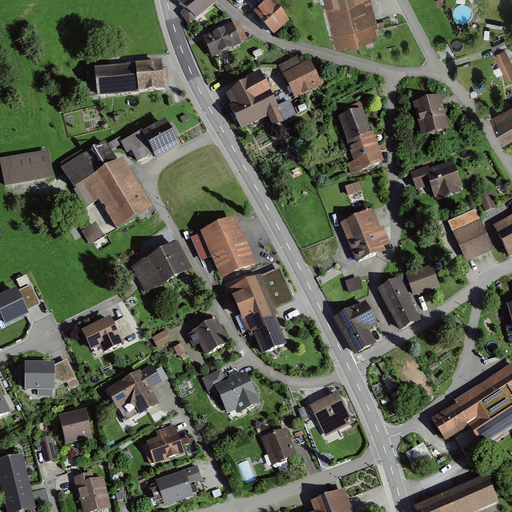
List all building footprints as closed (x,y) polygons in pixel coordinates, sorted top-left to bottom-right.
[(187,11),(183,14),(188,24),(215,4),(210,0),(187,0),(181,6),(187,11)] [(325,0),(339,47),(382,36),(371,0),(325,0)] [(259,15),(276,36),(292,24),(275,3),(259,15)] [(233,27),(205,40),(212,56),(240,43),(233,27)] [(511,58),(507,45),(493,50),(505,84),(511,81),(511,58)] [(301,61),(281,70),(295,102),(326,89),(316,65),(305,70),(301,61)] [(161,65),(96,72),(98,96),(163,89),(161,65)] [(231,110),(243,134),(271,121),(276,130),(300,119),(294,105),(281,111),(265,76),(249,83),(252,88),(232,97),(237,107),(231,110)] [(444,101),(416,108),(422,135),(451,128),(444,101)] [(511,111),(492,122),(502,142),(511,137),(511,111)] [(342,121),(350,145),(374,137),(366,113),(342,121)] [(173,122),(124,146),(130,157),(136,154),(141,163),(158,154),(161,161),(186,148),(173,122)] [(374,137),(350,145),(356,163),(384,154),(378,136),(374,137)] [(115,146),(66,173),(89,213),(102,205),(118,232),(153,212),(115,146)] [(356,163),(348,166),(351,176),(388,164),(384,154),(356,163)] [(54,155),(3,164),(8,188),(58,180),(54,155)] [(432,170),(411,178),(416,192),(433,186),(438,200),(466,190),(457,166),(434,174),(432,170)] [(361,181),(347,187),(351,195),(364,190),(361,181)] [(483,194),(485,210),(495,209),(493,193),(483,194)] [(370,204),(340,216),(351,245),(387,231),(379,211),(373,213),(370,204)] [(511,221),(495,229),(509,258),(511,256),(511,221)] [(232,222),(192,239),(202,261),(216,255),(225,276),(251,265),(232,222)] [(93,244),(105,234),(96,223),(84,232),(93,244)] [(485,224),(456,237),(468,264),(497,250),(485,224)] [(387,231),(351,245),(359,264),(390,252),(388,247),(393,246),(387,231)] [(177,248),(152,261),(164,284),(189,270),(177,248)] [(164,284),(152,261),(135,270),(145,288),(142,290),(144,295),(164,284)] [(431,268),(408,276),(415,295),(438,287),(431,268)] [(256,279),(231,290),(251,337),(257,335),(265,354),(285,345),(269,307),(288,298),(278,276),(258,284),(256,279)] [(134,292),(126,279),(116,286),(118,289),(120,288),(126,297),(134,292)] [(398,281),(380,290),(401,330),(419,321),(398,281)] [(0,299),(0,309),(7,324),(26,314),(23,308),(37,301),(30,287),(15,295),(14,293),(0,299)] [(365,306),(338,320),(356,353),(373,344),(366,331),(376,326),(365,306)] [(113,326),(111,320),(82,334),(91,352),(100,347),(104,355),(122,346),(120,341),(134,334),(127,319),(113,326)] [(216,321),(189,336),(194,345),(201,342),(208,356),(229,345),(216,321)] [(172,341),(165,329),(152,336),(159,348),(172,341)] [(79,385),(67,362),(57,367),(64,382),(68,381),(72,388),(79,385)] [(53,389),(52,366),(26,366),(26,389),(53,389)] [(152,367),(110,392),(119,407),(127,402),(136,404),(141,413),(157,404),(149,390),(162,383),(152,367)] [(218,390),(226,408),(234,405),(238,412),(258,403),(246,376),(226,385),(221,373),(204,380),(210,393),(218,390)] [(511,374),(435,421),(449,443),(511,405),(511,374)] [(7,395),(0,381),(0,417),(9,413),(2,398),(7,395)] [(357,425),(342,395),(311,410),(325,440),(357,425)] [(85,412),(61,418),(66,441),(81,438),(81,440),(91,438),(85,412)] [(164,441),(146,447),(153,468),(187,457),(177,428),(161,433),(164,441)] [(287,430),(264,438),(274,469),(298,461),(287,430)] [(42,440),(47,463),(56,461),(50,438),(42,440)] [(21,457),(0,461),(0,476),(8,511),(26,511),(34,510),(21,457)] [(203,482),(199,470),(161,481),(162,486),(155,488),(161,509),(196,498),(192,486),(203,482)] [(95,475),(75,480),(83,511),(104,511),(114,510),(106,480),(97,482),(95,475)] [(494,481),(456,497),(461,511),(481,511),(503,503),(494,481)] [(356,511),(349,492),(315,504),(318,511),(356,511)] [(461,511),(456,497),(418,511),(461,511)]
